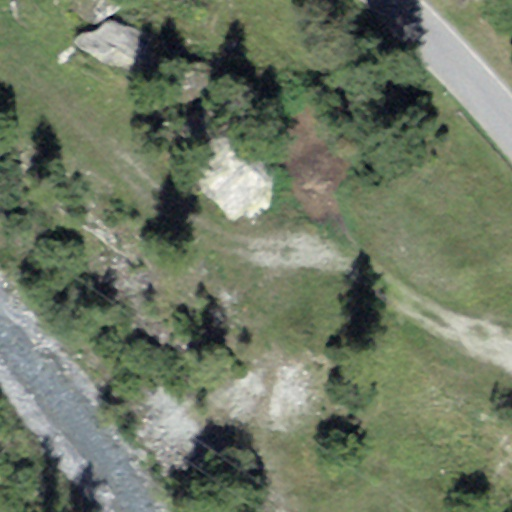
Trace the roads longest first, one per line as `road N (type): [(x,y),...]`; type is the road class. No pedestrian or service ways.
road 1 (track): [(511,366),(484,361),(421,323),(359,267),(236,252),(195,228),(122,172),(0,35)]
road 2 (tertiary): [(388,0),(511,126)]
